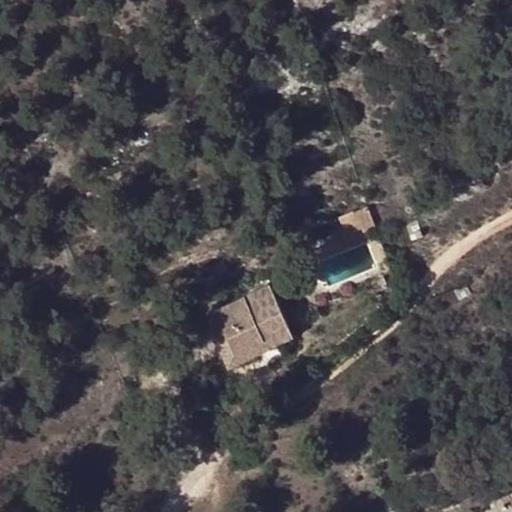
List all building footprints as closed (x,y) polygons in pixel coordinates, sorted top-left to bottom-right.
[(365,207),(340,218),(347,236),(373,225),(365,207)] [(266,277),(270,286),(283,314),(297,307),(281,271),(266,277)] [(230,363),(292,334),(283,314),(270,286),(218,308),(208,312),(217,331),(226,326),(235,348),(226,352),(230,363)] [(202,298),(208,312),(218,308),(213,294),(202,298)] [(226,326),(217,331),(226,352),(235,348),(226,326)] [(108,340),(122,372),(138,365),(125,333),(108,340)]
